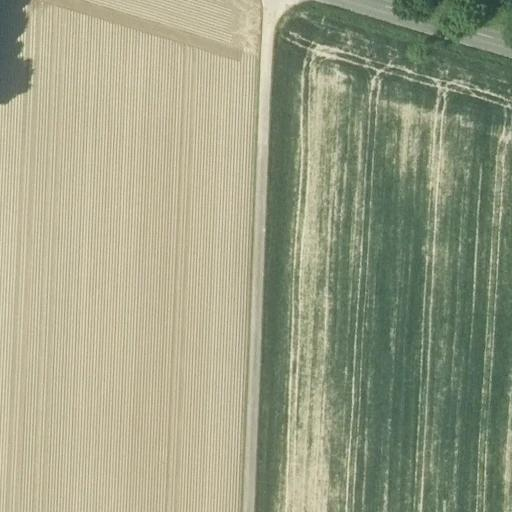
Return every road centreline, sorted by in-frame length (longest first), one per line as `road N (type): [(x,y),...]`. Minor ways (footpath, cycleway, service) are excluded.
road 1 (track): [(262,511),(276,0)]
road 2 (tertiary): [(343,0),(511,48)]
